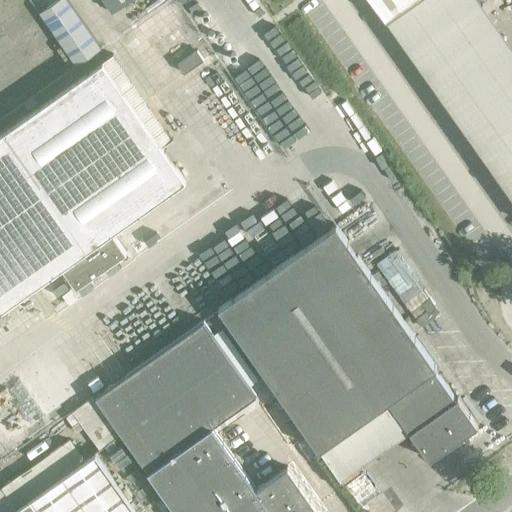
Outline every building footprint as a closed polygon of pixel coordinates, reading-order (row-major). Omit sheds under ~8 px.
[(67,0),(55,0),(39,11),(76,64),(100,47),(67,0)] [(104,0),(112,11),(127,0),(104,0)] [(373,0),(386,18),(411,0),(373,0)] [(113,54),(4,131),(0,133),(0,310),(62,267),(77,288),(127,253),(112,232),(185,180),(162,147),(173,139),(172,139),(170,140),(111,56),(113,55),(113,54)] [(436,367),(336,225),(218,307),(340,480),(409,431),(429,460),(478,426),(457,397),(455,398),(434,368),(436,367)] [(203,320),(95,396),(176,511),(319,511),(287,466),(256,488),(212,426),(256,395),(203,320)] [(104,413),(85,427),(100,448),(120,434),(104,413)] [(72,436),(0,486),(0,511),(4,511),(85,456),(72,436)] [(137,511),(95,453),(30,499),(11,511),(137,511)]
